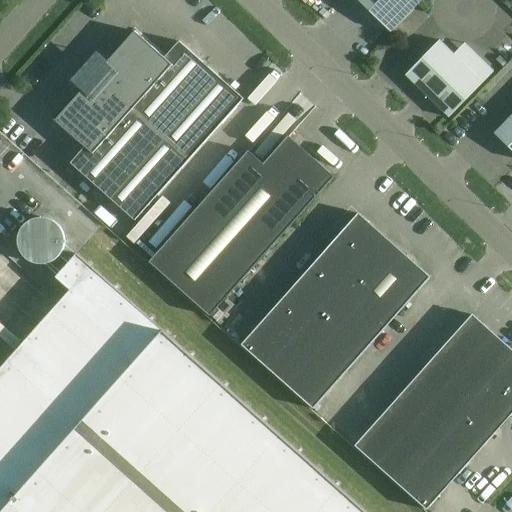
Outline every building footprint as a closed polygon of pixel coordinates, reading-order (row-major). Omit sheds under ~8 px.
[(359,0),(391,31),(421,0),(359,0)] [(243,99),(179,42),(164,58),(135,31),(104,66),(98,61),(80,80),(86,86),(55,121),(85,147),(70,164),(134,221),(243,99)] [(439,40),(405,75),(449,118),(494,70),(482,58),(470,70),(439,40)] [(511,115),(494,134),(511,151),(511,115)] [(149,262),(210,317),(334,177),(288,136),(263,165),(248,151),(149,262)] [(88,186),(81,195),(100,211),(108,202),(88,186)] [(430,278),(358,213),(241,345),(313,409),(430,278)] [(21,253),(25,258),(30,262),(36,264),(43,265),(51,263),(57,259),(62,252),(65,245),(65,237),(62,229),(56,223),(49,219),(41,218),(34,220),(27,224),(22,228),(19,234),(18,240),(19,247),(21,253)] [(70,291),(0,369),(0,511),(365,511),(77,254),(55,278),(70,291)] [(511,414),(511,350),(472,315),(355,446),(426,510),(511,414)]
